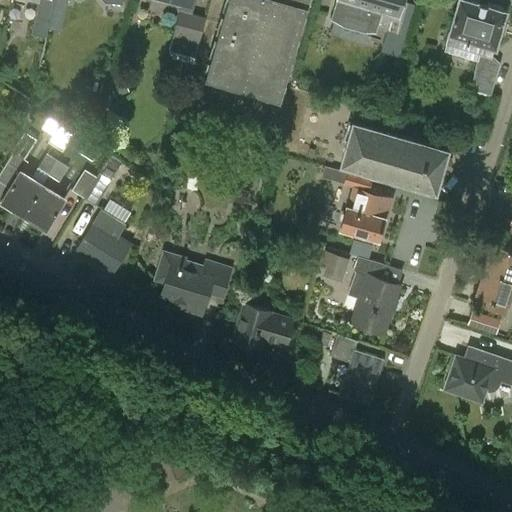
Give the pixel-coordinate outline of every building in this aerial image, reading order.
[(31,0),(39,2),(31,33),(46,37),(54,0),(31,0)] [(305,0),(228,0),(207,72),(278,93),(305,0)] [(336,0),(331,17),(376,30),(377,27),(399,33),(408,1),(404,0),(336,0)] [(456,0),(448,30),(449,31),(443,49),(478,59),(477,59),(471,88),(490,94),(500,62),(491,54),(494,44),(495,45),(506,7),(481,0),(456,0)] [(194,56),(205,15),(180,8),(169,49),(194,56)] [(43,125),(54,131),(49,140),(62,148),(72,131),(48,117),(43,125)] [(341,161),(435,188),(447,147),(353,120),(341,161)] [(23,159),(37,138),(25,131),(11,151),(23,159)] [(48,173),(58,158),(47,151),(38,166),(48,173)] [(68,165),(58,158),(48,173),(59,180),(68,165)] [(125,175),(147,188),(152,179),(130,166),(125,175)] [(83,196),(96,175),(85,168),(72,189),(83,196)] [(22,214),(42,183),(20,169),(0,201),(22,214)] [(109,183),(96,175),(83,196),(97,204),(109,183)] [(42,183),(22,214),(45,228),(64,197),(42,183)] [(387,218),(393,195),(353,185),(347,206),(346,206),(340,227),(378,239),(384,216),(387,218)] [(105,209),(125,219),(129,211),(109,200),(105,209)] [(102,208),(96,218),(77,248),(112,270),(130,243),(119,235),(126,223),(102,208)] [(511,223),(504,245),(492,241),(484,267),(511,276),(511,223)] [(370,254),(373,241),(353,236),(351,250),(370,254)] [(202,266),(185,260),(187,255),(163,248),(153,279),(165,283),(160,300),(200,312),(206,292),(223,296),(232,265),(205,257),(202,266)] [(350,258),(324,250),(321,261),(326,263),(322,275),(343,281),(350,258)] [(353,269),(356,270),(347,294),(359,298),(351,321),(383,332),(400,285),(377,277),(382,262),(357,255),(353,269)] [(511,276),(484,267),(475,293),(487,297),(484,307),(506,314),(509,304),(511,304),(511,276)] [(295,317),(271,310),(244,302),(232,340),(260,348),(262,340),(286,347),(295,317)] [(471,308),(466,324),(502,336),(507,320),(471,308)] [(384,358),(354,348),(357,339),(337,333),(330,354),(349,360),(337,394),(368,404),(384,358)] [(499,383),(499,378),(511,382),(511,360),(469,346),(464,358),(463,358),(459,360),(458,363),(454,362),(445,387),(480,399),(484,388),(489,389),(495,388),(499,383)] [(187,474),(177,447),(156,455),(166,481),(187,474)]
